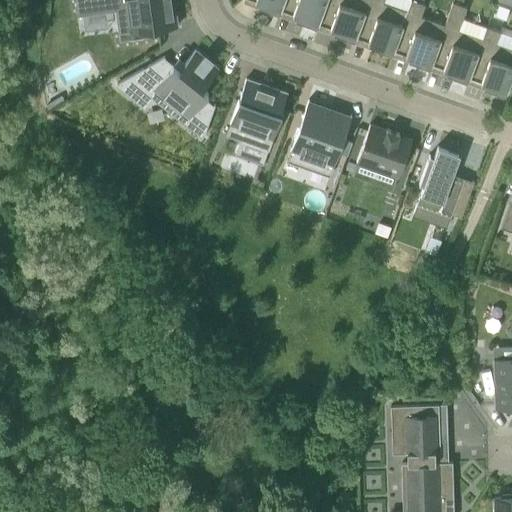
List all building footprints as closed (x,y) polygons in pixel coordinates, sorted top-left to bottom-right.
[(118,32),(177,24),(174,0),(75,0),(77,14),(115,9),(118,32)] [(278,16),(284,0),(252,0),(260,3),(258,8),(278,16)] [(316,29),(326,0),(284,0),(278,16),(279,16),(281,10),(298,16),(296,22),(316,29)] [(354,43),(369,0),(326,0),(316,29),(317,29),(319,24),(335,30),(333,35),(354,43)] [(391,56),(411,0),(410,0),(407,11),(383,2),(384,0),(369,0),(354,43),(356,37),(373,43),(371,49),(391,56)] [(411,0),(391,56),(392,56),(394,51),(411,57),(409,62),(429,70),(453,2),(452,2),(444,24),(421,16),(425,5),(411,0)] [(446,76),(467,83),(487,27),(486,27),(482,38),(458,29),(467,7),(453,2),(429,70),(430,70),(432,64),(448,70),(446,76)] [(511,17),(511,6),(502,3),(499,13),(511,17)] [(511,48),(496,43),(500,32),(487,27),(467,83),(469,78),(486,84),(484,90),(505,97),(511,77),(511,48)] [(511,44),(511,32),(502,29),(498,40),(511,44)] [(195,49),(179,70),(164,58),(165,57),(164,56),(117,83),(118,84),(119,83),(144,104),(152,93),(203,134),(203,136),(204,136),(215,104),(214,104),(213,106),(204,98),(208,93),(202,89),(219,68),(195,49)] [(226,135),(268,150),(269,151),(282,115),(280,114),(287,93),(246,78),(226,135)] [(456,96),(456,107),(481,107),(481,96),(456,96)] [(350,116),(331,109),(309,101),(310,100),(308,99),(298,128),(297,128),(294,136),(295,137),(290,150),(292,150),(292,149),(312,156),(308,167),(330,175),(352,115),(351,114),(350,116)] [(356,162),(358,163),(398,177),(410,144),(397,139),(399,133),(387,129),(386,130),(370,124),(356,162)] [(474,182),(464,178),(452,173),(458,154),(438,147),(439,146),(437,146),(433,157),(430,156),(430,155),(429,154),(419,183),(420,184),(420,182),(424,183),(417,203),(450,215),(451,214),(461,218),(473,183),(474,183),(474,182)] [(501,227),(511,231),(511,201),(501,227)] [(511,358),(494,359),(496,407),(511,406),(511,358)] [(402,511),(453,511),(452,461),(435,462),(435,452),(440,452),(439,404),(391,405),(392,453),(407,453),(407,463),(401,463),(402,511)] [(511,511),(511,494),(503,494),(500,497),(494,497),(494,511),(511,511)]
